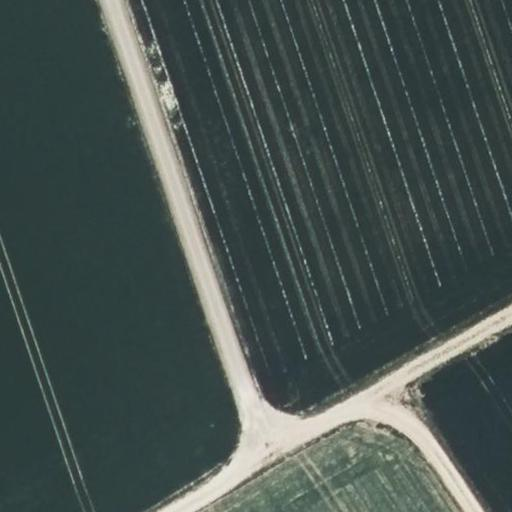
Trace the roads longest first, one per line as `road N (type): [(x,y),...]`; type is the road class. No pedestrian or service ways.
road 1 (track): [(113,0),(251,408),(300,426)]
road 2 (track): [(252,462),(300,426),(511,314)]
road 3 (track): [(475,511),(419,429),(360,400)]
